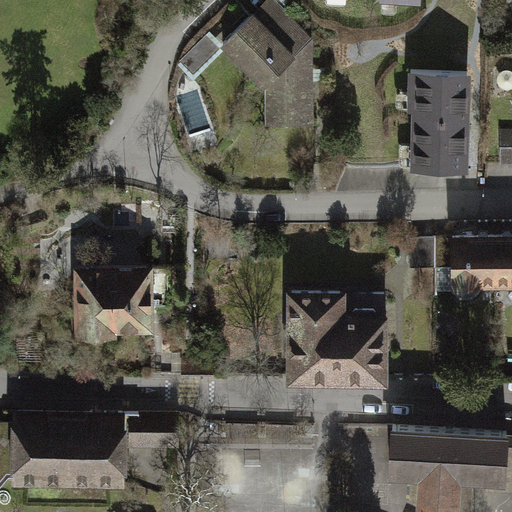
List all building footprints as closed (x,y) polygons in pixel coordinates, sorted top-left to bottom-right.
[(275,0),(257,21),(228,52),(269,91),(272,124),(320,123),(316,44),(277,0),(275,0)] [(183,64),(197,80),(228,52),(213,36),(183,64)] [(478,77),(414,76),(413,114),(418,114),(417,168),(476,170),(478,77)] [(511,234),(500,235),(501,284),(511,284),(511,234)] [(439,264),(439,235),(413,236),(413,265),(439,264)] [(500,235),(439,235),(439,264),(456,264),(456,293),(465,299),(478,299),(485,292),(485,285),(501,284),(500,235)] [(160,269),(80,269),(80,335),(160,335),(160,269)] [(386,290),(294,289),(293,372),(384,373),(386,290)] [(179,411),(16,409),(16,423),(15,472),(15,479),(125,479),(125,443),(179,444),(179,411)] [(0,481),(8,471),(15,472),(16,423),(5,424),(0,429),(0,481)] [(508,435),(508,430),(394,423),(391,470),(422,471),(420,506),(469,508),(471,474),(506,476),(507,452),(508,435)] [(260,426),(231,425),(231,443),(259,444),(260,426)] [(299,427),(271,426),(271,444),(299,445),(299,427)]
